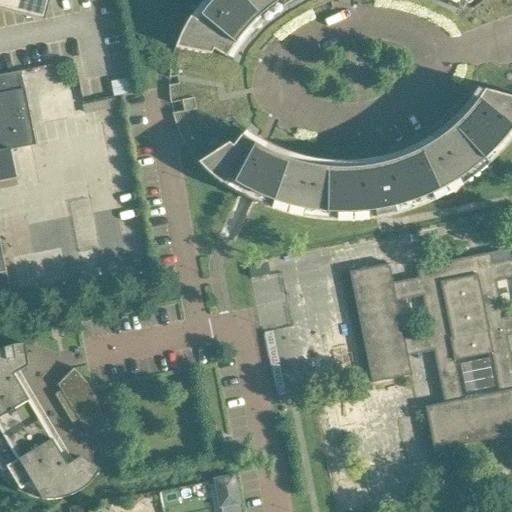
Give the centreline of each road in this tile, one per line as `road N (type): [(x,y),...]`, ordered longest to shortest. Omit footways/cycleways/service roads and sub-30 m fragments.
road 1 (residential): [(443,55),(426,37),(390,22),(345,22),(295,47),(275,75),(277,93),(304,120),(367,123),(430,84)]
road 2 (residential): [(156,103),(199,332)]
road 3 (residential): [(199,332),(226,331),(247,349),(279,511)]
